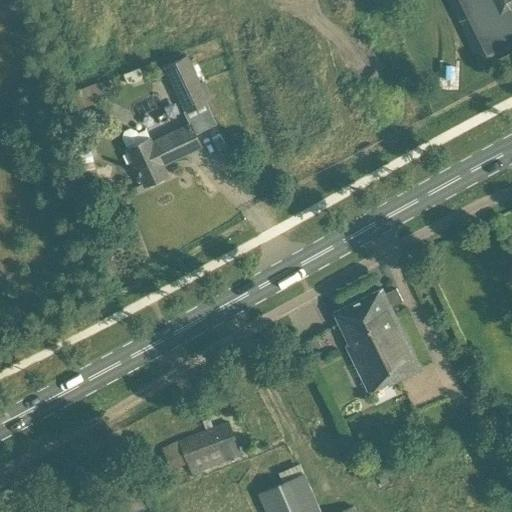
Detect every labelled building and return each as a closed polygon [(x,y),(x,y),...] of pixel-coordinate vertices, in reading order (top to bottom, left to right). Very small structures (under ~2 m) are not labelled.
[(511,0),(449,0),(482,66),(511,50),(511,0)] [(211,101),(187,54),(162,67),(186,114),(211,101)] [(74,90),(86,117),(106,109),(95,82),(74,90)] [(125,130),(122,136),(128,148),(136,165),(145,184),(166,174),(160,159),(183,148),(185,152),(200,145),(192,127),(190,123),(152,142),(149,137),(146,129),(138,133),(136,130),(130,128),(125,130)] [(91,150),(80,152),(83,163),(93,161),(91,150)] [(334,312),(343,330),(349,342),(346,344),(369,391),(386,383),(387,385),(422,368),(400,324),(391,306),(403,300),(397,288),(385,294),(383,288),(334,312)] [(230,421),(180,440),(189,462),(193,473),(242,455),(230,421)] [(260,492),(268,511),(321,511),(304,472),(260,492)]
